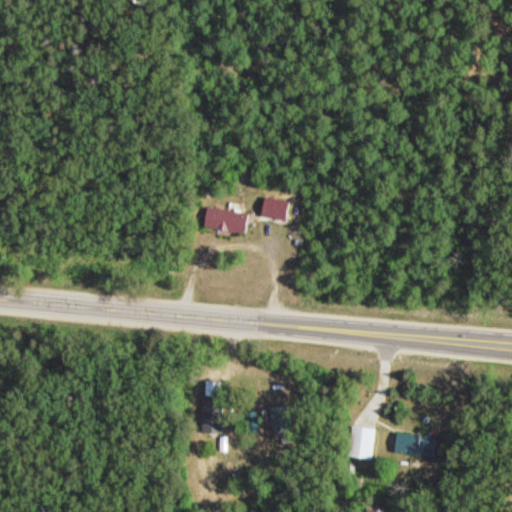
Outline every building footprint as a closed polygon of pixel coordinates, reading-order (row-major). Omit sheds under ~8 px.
[(266,216),(294,219),(296,199),(268,196),(266,216)] [(253,230),(254,210),(210,207),(209,227),(253,230)] [(272,405),(274,430),(298,429),(296,404),(272,405)] [(380,425),(355,425),(355,456),(380,456),(380,425)] [(398,452),(440,456),(442,434),(400,430),(398,452)]
